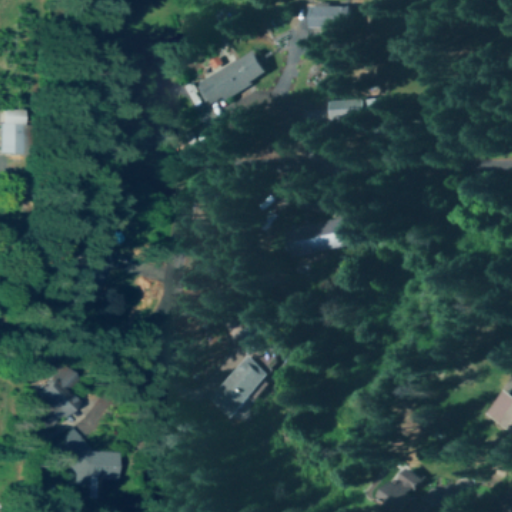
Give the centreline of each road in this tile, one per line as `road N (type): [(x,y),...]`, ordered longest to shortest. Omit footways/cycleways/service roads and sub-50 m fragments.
road 1 (residential): [(220,173),(326,165),(511,170)]
road 2 (residential): [(155,357),(192,203),(220,173)]
